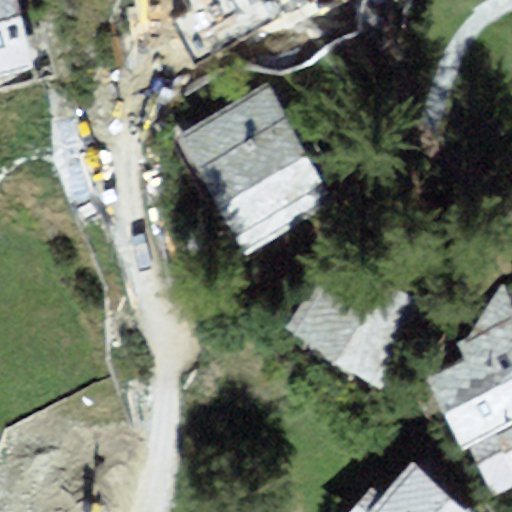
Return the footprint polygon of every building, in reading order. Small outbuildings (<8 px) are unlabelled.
[(0,0),(0,81),(34,74),(18,0),(0,0)] [(173,21),(196,63),(311,0),(184,0),(191,11),(173,21)] [(271,77),(181,121),(240,241),(331,196),(271,77)] [(368,390),(412,315),(314,258),(270,332),(368,390)] [(511,340),(417,383),(447,448),(463,443),(489,501),(511,489),(511,340)] [(475,511),(417,453),(356,511),(475,511)]
